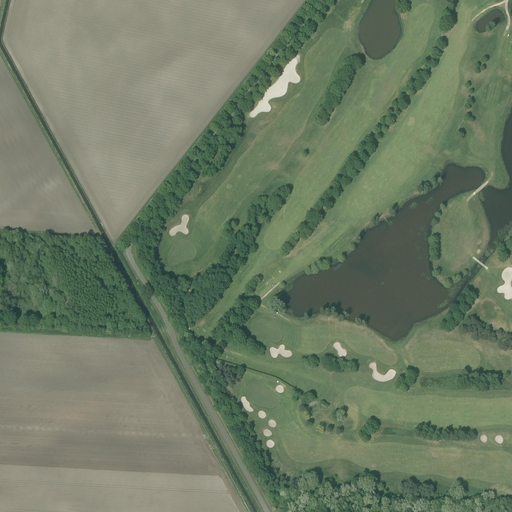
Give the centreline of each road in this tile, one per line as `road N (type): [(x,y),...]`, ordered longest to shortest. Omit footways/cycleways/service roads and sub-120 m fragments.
road 1 (unclassified): [(262,511),(132,258),(130,240),(322,0)]
road 2 (track): [(0,324),(170,328)]
